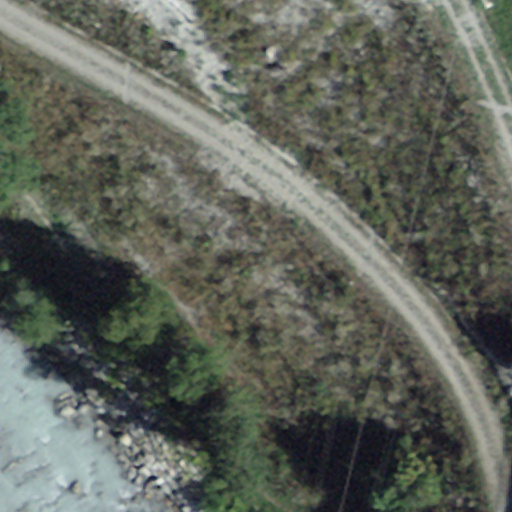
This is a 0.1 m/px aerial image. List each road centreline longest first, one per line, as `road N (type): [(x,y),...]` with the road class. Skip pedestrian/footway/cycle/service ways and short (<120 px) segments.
road 1 (track): [(0,11),(213,128),(343,223),(492,424),(509,511)]
road 2 (track): [(511,128),(454,0)]
